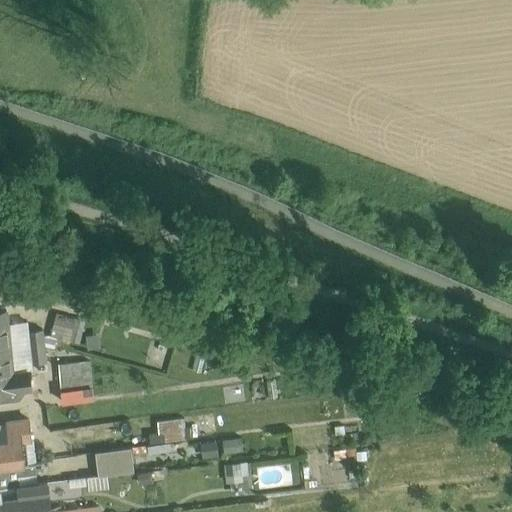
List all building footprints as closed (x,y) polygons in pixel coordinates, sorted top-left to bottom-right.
[(6,312),(0,312),(0,352),(10,352),(6,312)] [(50,337),(79,340),(81,318),(52,315),(50,337)] [(10,352),(0,352),(0,393),(15,392),(15,391),(32,389),(31,377),(13,379),(10,352)] [(89,363),(59,366),(62,402),(93,399),(89,363)] [(144,432),(145,452),(167,451),(166,438),(182,437),(181,416),(154,418),(154,431),(144,432)] [(219,437),(221,450),(240,448),(238,434),(219,437)] [(213,438),(197,440),(198,455),(214,454),(213,438)] [(0,467),(24,465),(22,441),(0,443),(0,467)] [(131,447),(95,452),(98,475),(134,471),(131,447)] [(246,462),(225,464),(227,476),(247,474),(246,462)] [(0,486),(19,485),(18,476),(32,474),(31,464),(24,465),(0,467),(0,486)] [(0,486),(0,511),(50,511),(47,481),(19,485),(0,486)]
